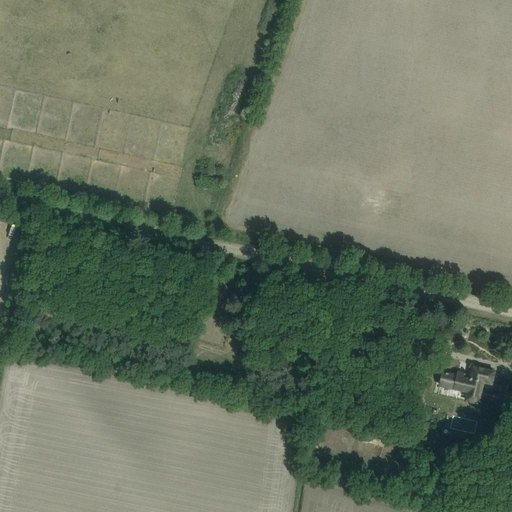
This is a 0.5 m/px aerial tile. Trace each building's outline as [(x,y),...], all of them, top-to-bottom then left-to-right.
[(386,194),(375,192),(372,210),(383,212),(386,194)] [(14,246),(20,247),(27,219),(21,218),(14,246)] [(484,349),(482,353),(494,357),(496,352),(484,349)] [(442,373),(439,386),(467,392),(465,401),(478,404),(482,382),(491,384),(493,373),(473,368),(471,376),(457,373),(457,377),(448,375),(448,373),(445,373),(445,374),(442,373)] [(511,385),(501,383),(497,402),(509,405),(511,393),(511,385)]
